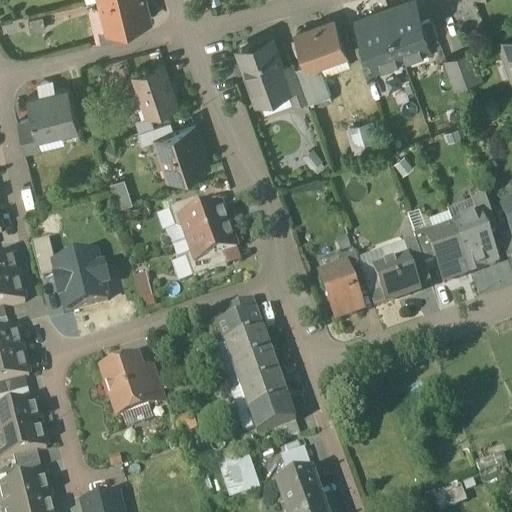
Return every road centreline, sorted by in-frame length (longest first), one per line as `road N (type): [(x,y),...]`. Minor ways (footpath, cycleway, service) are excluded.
road 1 (residential): [(281,284),(192,28)]
road 2 (residential): [(281,284),(48,356)]
road 3 (residential): [(511,306),(312,373)]
road 4 (residential): [(192,28),(0,77)]
road 5 (residential): [(312,373),(354,511)]
road 6 (residential): [(48,356),(78,486)]
road 7 (residential): [(0,82),(29,207)]
